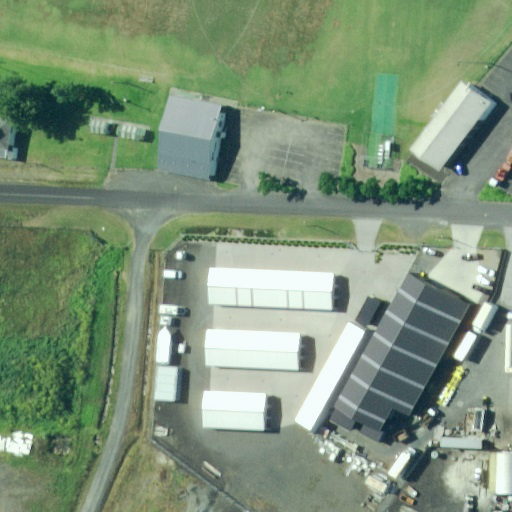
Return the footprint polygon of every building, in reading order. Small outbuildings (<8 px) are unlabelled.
[(449,169),(501,102),(479,84),(473,79),(454,103),(451,101),(441,114),(444,116),(420,147),(449,169)] [(211,96),(210,102),(175,95),(161,170),(214,180),(215,174),(222,136),(226,137),(227,132),(222,131),(229,99),(211,96)] [(16,145),(19,128),(20,119),(0,116),(0,155),(19,158),(20,146),(16,145)] [(109,134),(110,133),(111,122),(95,119),(93,129),(93,131),(109,134)] [(144,140),(144,138),(146,127),(124,124),(122,136),(144,140)] [(218,267),(217,304),(340,310),(342,274),(218,267)] [(471,304),(461,298),(416,274),(376,347),(373,352),(335,421),(356,432),(363,420),(368,423),(362,434),(380,443),(399,408),(414,416),(474,306),(471,304)] [(375,332),(356,321),(301,419),(321,429),(375,332)] [(308,332),(215,329),(214,366),(307,369),(308,332)] [(275,393),(213,391),(212,427),(273,429),(275,393)] [(458,439),(451,439),(443,438),(443,447),(458,448),(458,439)]
